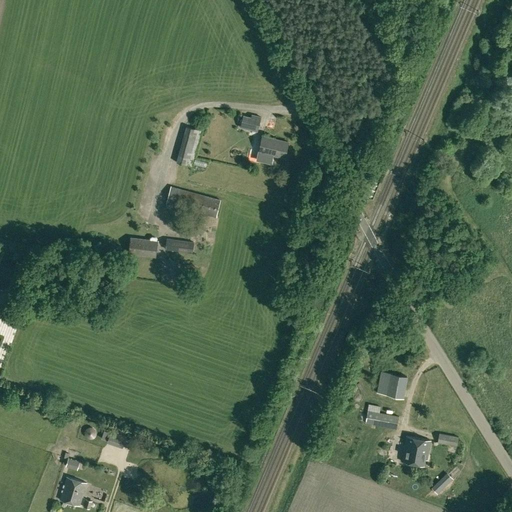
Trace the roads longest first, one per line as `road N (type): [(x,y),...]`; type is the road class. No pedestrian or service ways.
road 1 (unclassified): [(511,471),(367,237),(249,0)]
road 2 (unknown): [(149,213),(180,117),(225,105),(305,111)]
